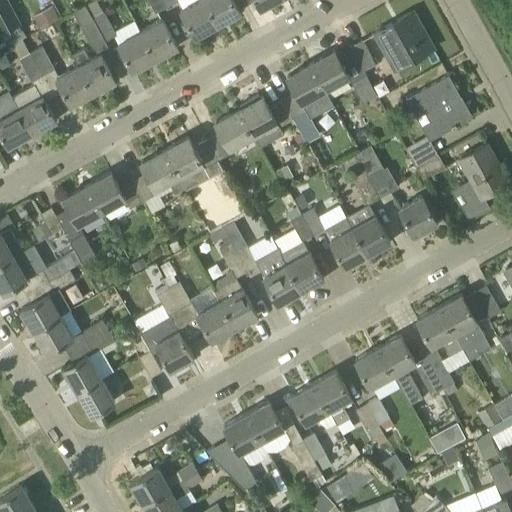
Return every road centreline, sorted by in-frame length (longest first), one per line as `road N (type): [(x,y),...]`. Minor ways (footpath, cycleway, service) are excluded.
road 1 (residential): [(79,462),(511,228)]
road 2 (residential): [(0,195),(356,0)]
road 3 (residential): [(79,462),(0,348)]
road 4 (residential): [(511,108),(452,0)]
